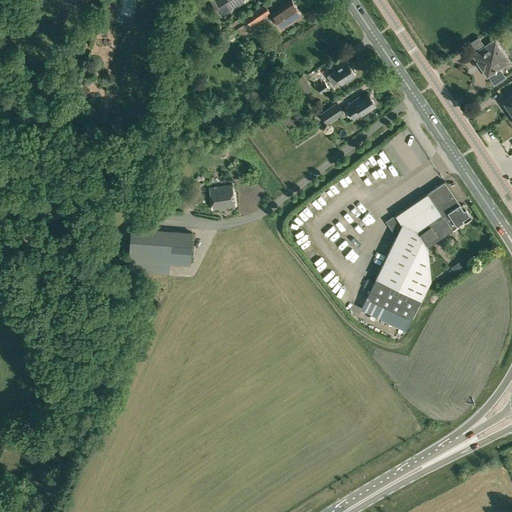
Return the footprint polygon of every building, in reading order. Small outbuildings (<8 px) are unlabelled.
[(128,0),(127,31),(139,31),(140,0),(128,0)] [(210,0),(221,16),(229,11),(238,6),(246,0),(210,0)] [(273,13),(283,28),(302,15),(291,0),(285,4),(284,3),(278,7),(279,8),(273,13)] [(76,19),(81,8),(65,2),(60,12),(76,19)] [(245,16),(251,26),(271,12),(264,3),(245,16)] [(489,75),(495,84),(505,77),(499,68),(510,61),(495,39),(484,46),(479,37),(468,44),(474,53),(472,54),(487,76),(489,75)] [(327,75),(334,85),(340,81),(341,83),(355,74),(347,61),(340,65),(339,64),(332,69),(334,71),(327,75)] [(292,82),(299,94),(312,87),(304,74),(292,82)] [(316,86),(321,94),(329,88),(325,81),(316,86)] [(346,108),(354,119),(362,114),(377,104),(368,91),(360,96),(359,95),(353,99),(354,100),(353,101),(354,102),(346,108)] [(320,114),(327,124),(344,112),(338,102),(320,114)] [(378,159),(382,166),(390,162),(386,154),(378,159)] [(393,164),(378,173),(373,165),(337,185),(342,194),(375,176),(381,186),(395,178),(394,176),(398,174),(393,164)] [(98,174),(94,191),(100,193),(104,176),(98,174)] [(361,308),(406,330),(431,278),(428,246),(459,226),(458,224),(463,220),(465,222),(472,217),(466,208),(464,209),(445,181),(386,221),(396,236),(361,308)] [(366,194),(375,190),(371,181),(362,185),(366,194)] [(119,201),(141,206),(144,187),(123,183),(119,201)] [(210,187),(213,209),(235,206),(232,184),(210,187)] [(331,192),(323,198),(330,207),(338,200),(331,192)] [(314,215),(325,211),(321,201),(310,206),(314,215)] [(307,220),(310,218),(305,209),(301,212),(307,220)] [(299,226),(303,224),(297,216),(294,218),(299,226)] [(129,271),(169,275),(170,264),(190,265),(193,231),(131,226),(129,271)] [(343,236),(340,239),(346,246),(350,243),(343,236)] [(336,248),(342,253),(346,249),(339,244),(336,248)] [(348,253),(344,257),(350,263),(354,260),(348,253)] [(451,267),(455,274),(468,265),(463,258),(451,267)] [(329,264),(320,270),(327,280),(336,274),(329,264)] [(140,296),(151,299),(157,282),(146,278),(140,296)] [(345,291),(339,296),(344,301),(350,296),(345,291)]
